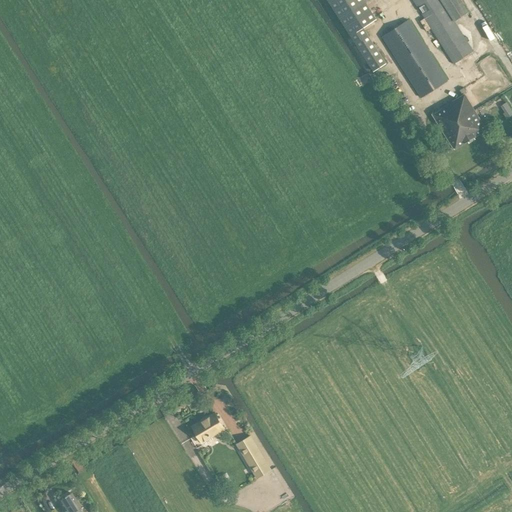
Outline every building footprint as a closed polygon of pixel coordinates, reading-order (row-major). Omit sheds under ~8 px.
[(364,0),(329,0),(374,71),(386,63),(363,27),(376,18),(364,0)] [(474,51),(455,21),(469,12),(461,0),(413,0),(454,64),(474,51)] [(421,98),(448,80),(409,19),(382,36),(421,98)] [(487,129),(465,93),(432,113),(455,149),(487,129)] [(215,412),(193,425),(202,442),(203,442),(204,444),(213,439),(212,437),(210,435),(224,427),(215,412)] [(237,443),(257,478),(271,469),(251,435),(237,443)] [(71,492),(58,500),(65,511),(86,511),(85,510),(81,511),(77,511),(76,509),(80,507),(76,500),(74,498),(71,492)]
